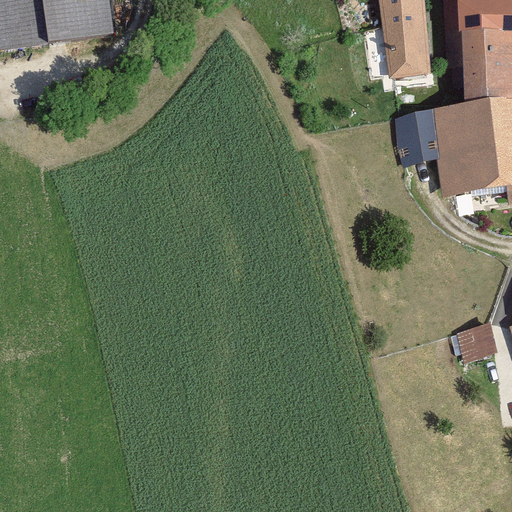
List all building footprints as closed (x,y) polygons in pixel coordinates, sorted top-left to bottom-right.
[(0,0),(0,48),(115,32),(110,0),(0,0)] [(432,74),(423,0),(378,0),(389,79),(432,74)] [(511,0),(458,0),(459,32),(511,32),(511,0)] [(511,32),(459,32),(465,102),(394,118),(403,169),(437,160),(443,199),(506,187),(509,206),(511,205),(511,32)] [(464,365),(498,353),(490,324),(457,334),(464,365)]
